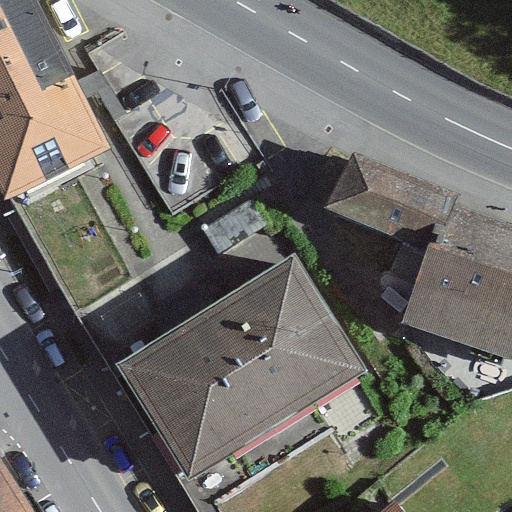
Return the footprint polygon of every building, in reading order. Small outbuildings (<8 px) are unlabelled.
[(33,0),(0,0),(0,198),(5,209),(113,154),(33,0)] [(352,155),(332,200),(413,236),(434,191),(352,155)] [(138,275),(78,178),(20,210),(82,312),(138,275)] [(511,234),(451,216),(419,325),(511,352),(511,234)] [(381,382),(297,253),(127,362),(211,491),(381,382)] [(0,511),(39,511),(0,449),(0,511)]
